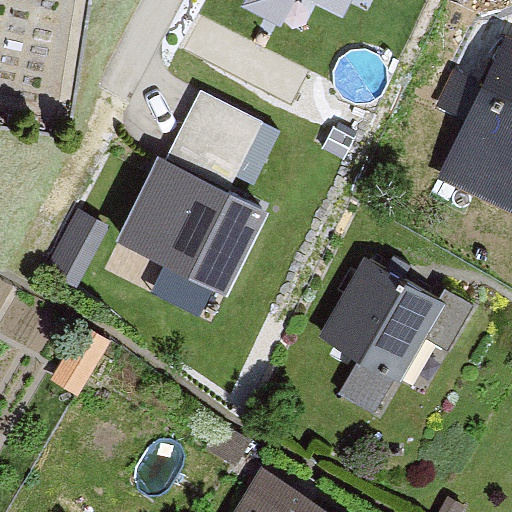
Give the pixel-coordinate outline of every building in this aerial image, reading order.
[(304,0),(333,14),(340,0),(304,0)] [(511,38),(502,34),(440,171),(511,203),(511,38)] [(225,288),(263,210),(173,167),(136,245),(225,288)] [(473,301),(365,251),(318,332),(358,356),(336,389),(378,415),(426,335),(449,347),(473,301)] [(345,511),(258,460),(229,511),(345,511)]
